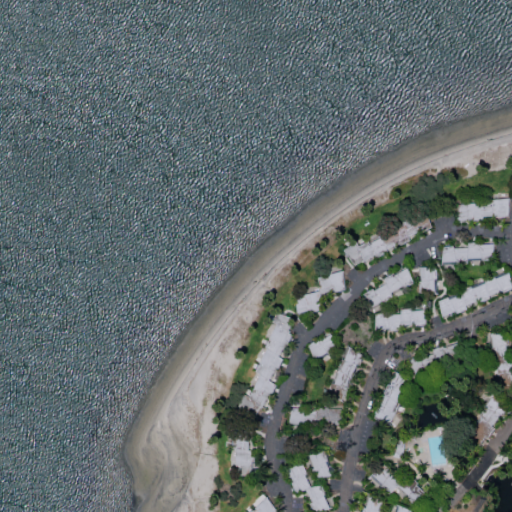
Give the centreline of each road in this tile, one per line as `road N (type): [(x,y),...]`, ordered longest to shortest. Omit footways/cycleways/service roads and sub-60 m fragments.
road 1 (residential): [(511,239),(467,234),(428,246),(375,273),(321,323),(297,359),(273,443),(294,511)]
road 2 (residential): [(396,346),(377,376),(355,446),(345,511)]
road 3 (residential): [(396,346),(511,305)]
